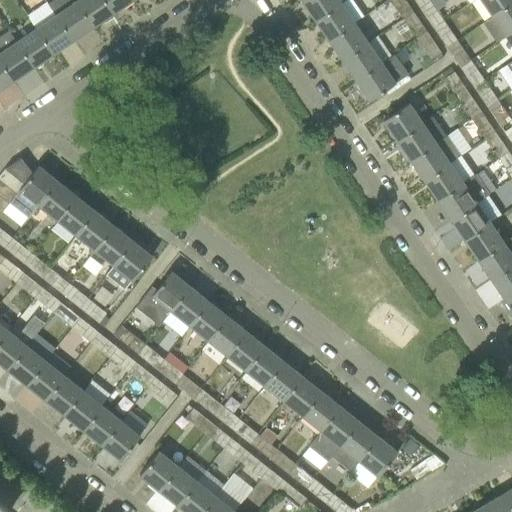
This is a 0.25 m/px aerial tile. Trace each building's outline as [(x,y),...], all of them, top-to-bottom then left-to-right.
[(53,54),(73,40),(56,15),(55,16),(44,0),(31,0),(22,6),(36,28),(53,54)] [(113,13),(104,0),(77,0),(76,1),(93,27),(113,13)] [(104,0),(113,13),(132,0),(104,0)] [(338,0),(301,0),(315,20),(340,2),(338,0)] [(328,40),(354,23),(361,18),(348,0),(343,0),(340,2),(315,20),(328,40)] [(390,0),(403,19),(413,12),(405,0),(390,0)] [(414,0),(420,8),(430,1),(429,0),(414,0)] [(511,0),(481,0),(493,17),(511,3),(511,0)] [(93,27),(76,1),(56,15),(73,40),(93,27)] [(420,8),(434,28),(444,21),(430,1),(420,8)] [(511,3),(493,17),(506,37),(511,32),(511,3)] [(416,38),(427,32),(413,12),(403,19),(416,38)] [(434,28),(447,48),(457,41),(444,21),(434,28)] [(354,23),(328,40),(342,60),(368,43),(367,42),(354,23)] [(36,28),(16,42),(33,67),(53,54),(36,28)] [(0,35),(0,61),(13,81),(33,67),(16,42),(8,30),(0,35)] [(427,32),(416,38),(430,59),(440,52),(427,32)] [(355,80),(381,62),(390,55),(376,36),(367,42),(368,43),(342,60),(355,80)] [(447,48),(461,68),(471,61),(457,41),(447,48)] [(355,80),(369,100),(408,74),(394,54),(381,63),(381,62),(355,80)] [(0,61),(0,90),(13,81),(0,61)] [(471,61),(461,68),(474,88),(484,81),(471,61)] [(441,74),(444,78),(454,72),(451,67),(441,74)] [(444,78),(457,99),(467,92),(454,72),(444,78)] [(484,81),(474,88),(488,107),(498,100),(484,81)] [(481,112),(467,92),(457,99),(464,109),(458,113),(464,123),(471,119),(481,112)] [(498,100),(488,107),(501,127),(511,120),(498,100)] [(408,103),(383,120),(396,140),(422,123),(408,103)] [(471,119),(485,139),(495,132),(481,112),(471,119)] [(396,140),(410,160),(447,136),(433,115),(422,123),(396,140)] [(485,139),(498,159),(508,152),(495,132),(485,139)] [(447,136),(410,160),(424,180),(460,155),(447,136)] [(511,178),(511,157),(508,152),(498,159),(511,178)] [(460,155),(424,180),(437,200),(473,174),(460,155)] [(9,202),(28,217),(38,205),(57,181),(38,165),(32,173),(21,158),(5,168),(24,183),(16,193),(9,202)] [(5,168),(0,174),(0,180),(16,193),(24,183),(5,168)] [(451,220),(476,202),(488,194),(474,173),(473,174),(437,200),(451,220)] [(0,180),(0,196),(8,203),(9,202),(16,193),(0,180)] [(57,181),(38,205),(57,220),(76,196),(57,181)] [(1,212),(8,203),(0,196),(0,212),(0,213),(1,212)] [(76,196),(57,220),(76,235),(95,211),(76,196)] [(490,222),(476,202),(451,220),(464,240),(490,222)] [(76,235),(95,250),(114,226),(95,211),(76,235)] [(478,260),(503,242),(490,222),(464,240),(478,260)] [(114,226),(95,250),(114,265),(133,241),(114,226)] [(0,244),(4,247),(12,238),(0,228),(0,244)] [(23,262),(31,253),(12,238),(4,247),(23,262)] [(133,280),(152,256),(133,241),(114,265),(133,280)] [(478,260),(491,279),(511,264),(511,255),(503,242),(478,260)] [(42,278),(50,268),(31,253),(23,262),(42,278)] [(0,269),(16,282),(23,273),(4,258),(0,263),(0,269)] [(511,264),(491,279),(504,299),(511,293),(511,264)] [(61,293),(69,283),(50,268),(42,278),(61,293)] [(164,319),(171,311),(170,310),(190,286),(171,271),(156,290),(152,286),(135,307),(159,325),(164,319)] [(31,279),(24,289),(33,296),(40,286),(31,279)] [(61,293),(80,308),(88,298),(69,283),(61,293)] [(61,303),(40,286),(33,296),(44,305),(35,316),(44,323),(53,312),(61,303)] [(171,311),(189,325),(209,301),(190,286),(170,310),(171,311)] [(106,313),(88,298),(80,308),(99,323),(106,313)] [(227,316),(209,301),(189,325),(208,340),(227,316)] [(72,327),(80,318),(61,303),(53,312),(72,327)] [(227,316),(208,340),(227,355),(246,331),(227,316)] [(72,327),(91,342),(99,333),(80,318),(72,327)] [(137,353),(144,344),(125,328),(117,338),(137,353)] [(26,345),(7,330),(0,339),(0,363),(7,369),(26,345)] [(246,331),(227,355),(246,370),(265,346),(246,331)] [(99,333),(91,342),(110,357),(117,348),(99,333)] [(146,361),(154,351),(144,344),(137,353),(146,361)] [(46,360),(26,345),(7,369),(26,384),(46,360)] [(265,346),(246,370),(265,385),(284,361),(265,346)] [(129,372),(136,363),(117,348),(110,357),(129,372)] [(46,360),(26,384),(45,400),(65,375),(64,375),(70,365),(52,352),(46,361),(46,360)] [(175,383),(182,374),(187,367),(178,360),(173,366),(163,359),(156,368),(175,383)] [(283,400),(303,376),(284,361),(265,385),(283,400)] [(147,387),(155,378),(136,363),(129,372),(147,387)] [(186,393),(194,383),(182,374),(175,383),(186,393)] [(83,390),(65,375),(45,400),(64,415),(83,390)] [(302,415),(321,391),(303,376),(283,400),(302,415)] [(155,378),(147,387),(166,402),(174,393),(155,378)] [(201,389),(193,398),(212,413),(220,404),(201,389)] [(102,405),(83,390),(64,415),(83,430),(102,405)] [(321,430),(340,406),(321,391),(302,415),(321,430)] [(220,404),(212,413),(231,428),(238,419),(220,404)] [(102,445),(121,420),(102,405),(83,430),(102,445)] [(331,457),(359,421),(340,406),(321,430),(321,431),(312,443),(330,458),(331,457)] [(195,425),(203,432),(211,422),(203,415),(195,425)] [(238,419),(231,428),(250,443),(257,434),(238,419)] [(102,445),(121,460),(140,435),(121,420),(102,445)] [(359,421),(331,457),(350,472),(353,468),(378,436),(359,421)] [(230,438),(211,422),(203,432),(223,447),(230,438)] [(257,434),(250,443),(269,458),(276,449),(257,434)] [(372,483),(378,476),(397,451),(378,436),(353,468),(372,483)] [(242,463),(249,453),(230,438),(223,447),(242,463)] [(413,454),(420,447),(410,438),(403,446),(404,447),(412,453),(413,454)] [(276,449),(269,458),(287,473),(295,464),(276,449)] [(159,450),(139,475),(158,490),(178,465),(159,450)] [(261,478),(269,468),(249,453),(242,463),(261,478)] [(295,464),(287,473),(306,488),(313,479),(295,464)] [(177,505),(197,480),(178,465),(158,490),(177,505)] [(287,483),(269,468),(261,478),(279,493),(287,483)] [(313,479),(306,488),(325,503),(332,494),(313,479)] [(186,511),(202,511),(216,496),(197,480),(177,505),(186,511)] [(291,486),(287,483),(279,493),(284,496),(291,486)] [(233,511),(235,511),(234,511),(243,499),(225,485),(216,496),(202,511),(233,511)] [(511,487),(503,493),(511,508),(511,487)] [(296,490),(288,500),(298,508),(306,498),(296,490)] [(486,511),(511,511),(511,508),(503,493),(482,505),(486,511)] [(325,503),(335,511),(338,511),(345,504),(332,494),(325,503)] [(0,511),(9,511),(10,511),(0,502),(0,511)]
